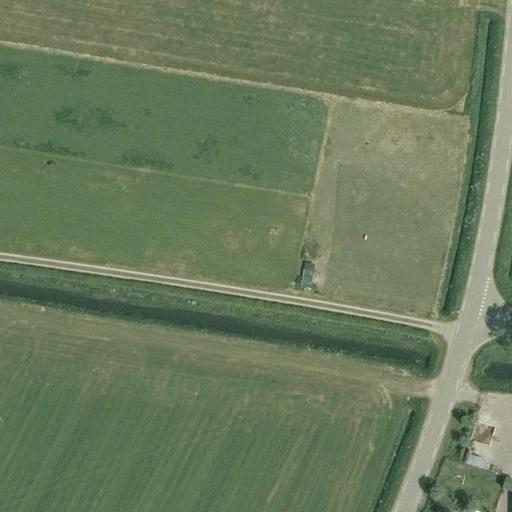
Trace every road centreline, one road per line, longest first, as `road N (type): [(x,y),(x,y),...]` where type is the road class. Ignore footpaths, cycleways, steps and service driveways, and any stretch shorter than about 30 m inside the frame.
road 1 (tertiary): [(471,321),(511,60)]
road 2 (tertiary): [(401,511),(471,321)]
